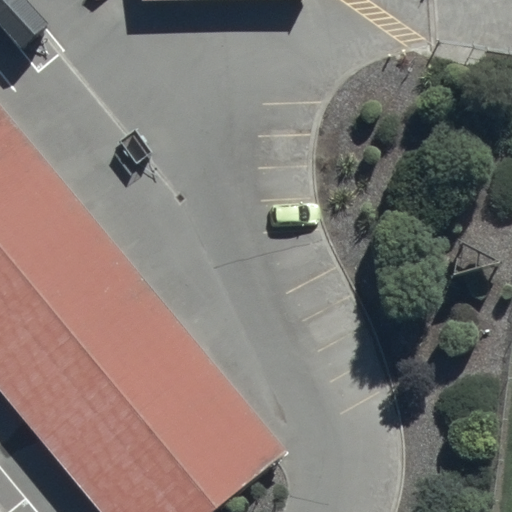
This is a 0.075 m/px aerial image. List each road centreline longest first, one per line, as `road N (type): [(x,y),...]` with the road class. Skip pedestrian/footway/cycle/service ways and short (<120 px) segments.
road 1 (unknown): [(490,0),(300,22),(140,197)]
road 2 (unknown): [(140,197),(247,288),(307,405),(307,463),(285,511)]
road 3 (unknown): [(0,50),(140,197)]
